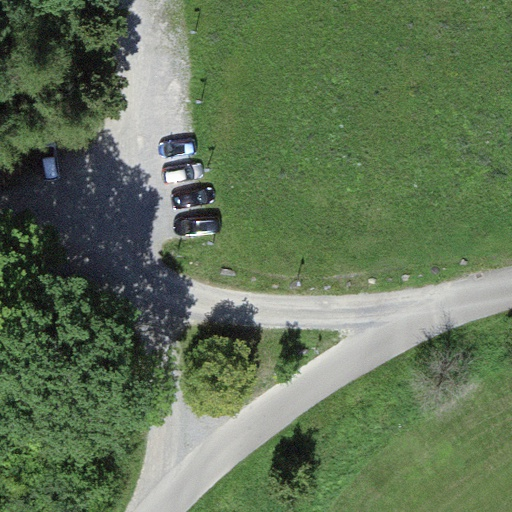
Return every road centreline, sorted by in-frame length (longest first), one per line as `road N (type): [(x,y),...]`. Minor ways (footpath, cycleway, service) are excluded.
road 1 (track): [(121,0),(136,216),(187,483)]
road 2 (unclassified): [(163,511),(187,483),(284,407),(407,331),(511,290)]
road 3 (track): [(146,270),(235,307),(499,293)]
road 4 (track): [(0,204),(136,216)]
